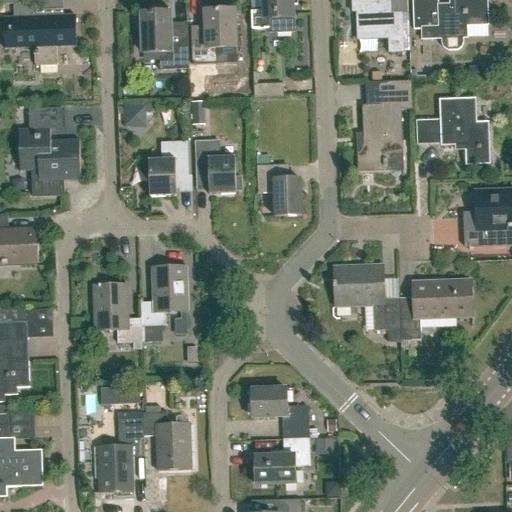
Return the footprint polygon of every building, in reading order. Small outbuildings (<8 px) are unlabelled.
[(75,15),(36,17),(35,0),(0,0),(0,5),(14,5),(15,18),(5,18),(6,50),(35,49),(36,67),(57,66),(57,48),(76,47),(75,15)] [(263,0),(264,12),(252,13),(252,31),(268,30),(269,34),(295,33),(294,6),(298,6),(297,0),(263,0)] [(385,2),(385,0),(351,0),(352,7),(356,7),(358,41),(389,39),(389,54),(403,53),(401,15),(390,16),(389,2),(385,2)] [(436,0),(412,0),(413,31),(422,30),(422,40),(441,40),(442,44),(443,49),(448,51),(458,51),(462,48),(463,44),(463,39),(467,39),(466,27),(487,26),(486,0),(448,0),(449,6),(437,6),(436,0)] [(188,44),(172,44),(171,14),(169,14),(169,8),(151,9),(151,14),(141,14),(142,55),(159,54),(160,72),(189,71),(188,44)] [(193,65),(216,65),(216,50),(235,49),(234,11),(205,12),(205,36),(192,36),(193,65)] [(366,84),(366,85),(382,84),(383,106),(367,107),(362,107),(364,150),(358,150),(359,172),(388,171),(387,164),(402,163),(400,110),(412,110),(411,82),(399,82),(366,84)] [(283,85),(254,86),(255,98),(283,97),(283,85)] [(476,123),(475,100),(439,101),(439,121),(416,122),(417,146),(442,145),(442,147),(465,147),(466,166),(489,166),(488,122),(476,123)] [(51,144),(51,131),(63,131),(62,109),(29,111),(30,133),(19,133),(20,171),(31,171),(32,197),(65,196),(65,181),(81,181),(79,143),(51,144)] [(219,142),(207,143),(195,144),(196,179),(209,178),(210,197),(236,196),(236,193),(242,192),(242,178),(235,178),(234,159),(220,159),(219,142)] [(150,199),(177,198),(176,179),(188,179),(187,144),(162,145),(163,161),(149,162),(150,199)] [(285,181),(284,167),(257,168),(258,195),(275,195),(276,218),(302,218),(300,181),(285,181)] [(465,248),(483,247),(494,247),(493,229),(511,228),(511,193),(476,195),(477,220),(464,221),(465,248)] [(2,233),(2,219),(0,218),(0,265),(35,265),(34,232),(2,233)] [(141,320),(142,328),(167,327),(166,314),(188,313),(186,268),(153,269),(154,304),(141,304),(141,320)] [(388,331),(388,342),(401,342),(401,331),(400,301),(384,301),(383,268),(335,270),(337,308),(373,306),(374,332),(388,331)] [(401,331),(401,342),(421,341),(420,320),(473,318),(471,282),(414,285),(414,300),(400,301),(401,331)] [(142,328),(141,320),(128,320),(127,286),(93,287),(95,333),(117,332),(118,345),(142,344),(142,328)] [(27,323),(18,323),(18,311),(0,312),(0,404),(6,404),(6,397),(18,397),(18,389),(30,389),(29,363),(26,363),(25,340),(28,340),(27,323)] [(118,389),(118,406),(142,405),(142,388),(118,389)] [(283,418),(284,434),(284,441),(309,441),(308,408),(287,409),(287,391),(252,392),(253,420),(283,418)] [(167,414),(143,415),(143,421),(144,439),(156,438),(158,473),(192,471),(190,425),(168,426),(167,414)] [(42,452),(12,453),(10,416),(0,416),(0,499),(8,499),(7,489),(43,488),(42,452)] [(145,459),(144,439),(143,421),(118,422),(119,448),(98,449),(100,495),(134,494),(133,459),(145,459)] [(316,456),(334,456),(333,439),(315,440),(316,456)] [(309,441),(284,441),(283,441),(284,458),(255,459),(256,486),(296,485),(295,468),(310,468),(309,441)] [(302,511),(302,502),(276,503),(275,511),(302,511)]
